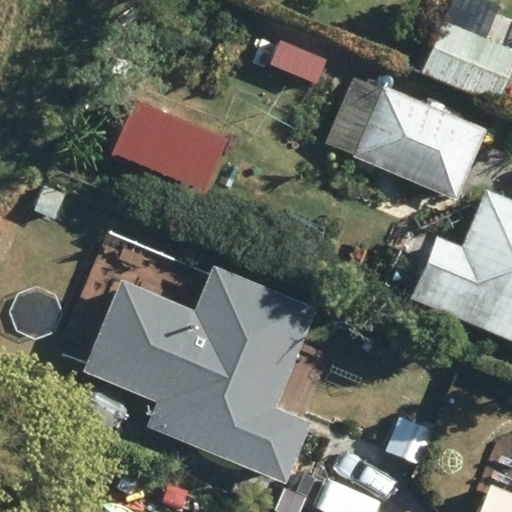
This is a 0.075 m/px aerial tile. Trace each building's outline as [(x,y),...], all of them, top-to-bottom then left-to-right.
[(511,12),(481,0),(435,0),(407,71),(482,101),(511,27),(511,12)] [(310,63),(295,90),(325,107),(340,80),(310,63)] [(474,126),(370,82),(369,85),(344,75),(315,143),(444,197),(474,126)] [(398,226),(373,286),(511,343),(511,203),(467,185),(442,245),(398,226)] [(147,426),(285,483),(311,422),(275,407),(316,309),(211,265),(194,307),(120,277),(81,370),(157,402),(147,426)] [(511,511),(511,498),(471,481),(458,511),(511,511)]
